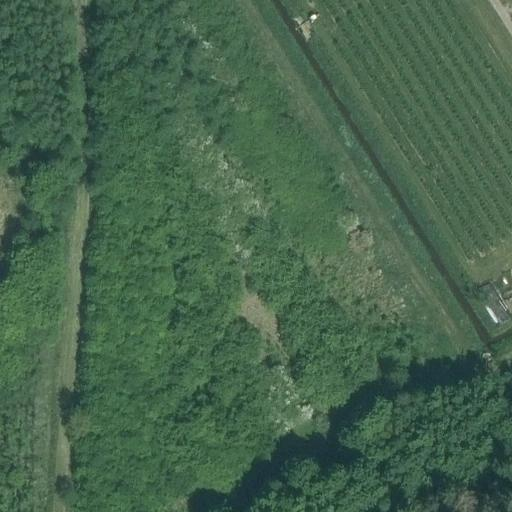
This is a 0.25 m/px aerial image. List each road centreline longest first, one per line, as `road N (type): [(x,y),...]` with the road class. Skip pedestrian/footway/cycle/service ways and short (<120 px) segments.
road 1 (track): [(59,511),(85,105),(72,0)]
road 2 (track): [(243,0),(472,369),(481,373),(511,358)]
